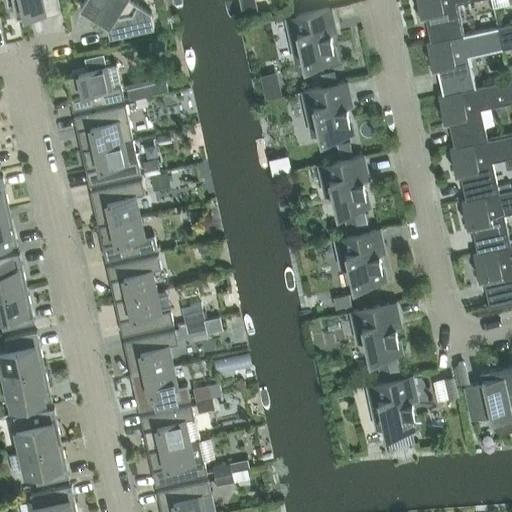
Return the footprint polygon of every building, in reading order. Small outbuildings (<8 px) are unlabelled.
[(14,2),(17,15),(18,15),(18,13),(45,7),(47,15),(61,11),(58,0),(7,0),(8,4),(14,2)] [(83,0),(82,1),(109,18),(113,35),(154,24),(151,11),(133,0),(83,0)] [(255,0),(241,0),(240,0),(242,11),(257,7),(255,0)] [(457,2),(465,0),(417,0),(420,14),(425,13),(431,40),(464,33),(457,2)] [(330,7),(287,17),(294,49),(295,49),(297,60),(304,58),(305,64),(336,57),(331,33),(335,32),(330,7)] [(511,22),(497,25),(502,47),(511,45),(511,22)] [(469,55),(502,47),(497,25),(464,33),(431,40),(427,41),(432,67),(436,66),(442,93),(476,85),(469,55)] [(167,47),(165,35),(153,38),(155,50),(167,47)] [(103,52),(85,56),(88,69),(106,65),(103,52)] [(124,98),(121,84),(117,62),(106,65),(88,69),(65,74),(73,109),(124,98)] [(336,82),(333,70),(322,73),(324,84),(336,82)] [(265,97),(282,93),(276,71),(260,75),(265,97)] [(165,74),(150,77),(153,92),(168,89),(165,74)] [(480,107),(511,100),(511,94),(508,78),(476,85),(442,93),(443,93),(438,94),(444,120),(448,119),(454,145),(487,138),(480,107)] [(352,131),(347,106),(352,105),(346,81),(303,90),(310,122),(311,122),(313,133),(320,132),(321,137),(352,131)] [(147,97),(136,99),(138,106),(148,104),(147,97)] [(74,114),(82,149),(123,140),(133,138),(125,103),(74,114)] [(492,160),(511,155),(511,132),(487,138),(454,145),(454,146),(450,147),(455,172),(460,171),(466,198),(499,191),(497,184),(492,160)] [(123,140),(82,149),(89,184),(141,173),(138,159),(133,138),(123,140)] [(350,140),(338,143),(341,156),(353,154),(350,140)] [(273,154),(275,168),(294,166),(292,152),(273,154)] [(363,154),(346,158),(320,164),(326,194),(333,193),(337,211),(369,204),(363,180),(368,179),(363,154)] [(158,158),(144,161),(147,173),(160,170),(158,158)] [(167,171),(151,175),(154,189),(170,186),(167,171)] [(0,211),(10,209),(3,175),(0,175),(0,211)] [(90,189),(98,224),(139,215),(135,195),(145,192),(142,178),(90,189)] [(510,182),(497,184),(499,191),(511,188),(510,182)] [(511,210),(511,187),(511,188),(499,191),(466,198),(466,199),(462,200),(467,225),(471,224),(477,251),(511,243),(504,213),(511,210)] [(0,247),(18,243),(10,209),(0,211),(0,247)] [(200,209),(193,210),(195,222),(202,220),(200,209)] [(365,211),(344,216),(348,232),(369,228),(365,211)] [(144,236),(139,215),(98,224),(106,259),(157,248),(154,234),(144,236)] [(343,268),(350,266),(354,284),(385,277),(380,253),(384,252),(379,228),(336,237),(343,268)] [(209,243),(202,244),(205,256),(212,254),(209,243)] [(511,243),(477,251),(478,251),(473,252),(479,278),(483,277),(489,305),(511,300),(511,243)] [(0,256),(0,292),(27,286),(20,252),(0,256)] [(107,264),(115,299),(156,290),(151,270),(162,267),(159,253),(107,264)] [(0,317),(2,328),(35,321),(27,286),(0,292),(0,317)] [(160,311),(156,290),(115,299),(122,334),(174,323),(171,309),(160,311)] [(348,293),(333,296),(336,308),(351,305),(348,293)] [(359,341),(366,339),(370,358),(401,351),(396,326),(400,325),(395,301),(352,310),(359,341)] [(201,302),(189,304),(191,311),(203,308),(201,302)] [(191,311),(183,312),(185,323),(205,318),(203,308),(191,311)] [(205,318),(185,323),(188,333),(207,329),(205,318)] [(123,339),(131,374),(172,365),(168,345),(178,342),(175,328),(123,339)] [(0,351),(0,357),(3,373),(44,364),(37,330),(4,337),(7,350),(0,351)] [(398,357),(376,361),(379,378),(401,374),(398,357)] [(44,364),(3,373),(11,408),(52,398),(44,364)] [(177,386),(172,365),(131,374),(139,409),(190,398),(187,384),(177,386)] [(511,427),(511,404),(504,367),(481,372),(483,381),(464,385),(472,418),(490,414),(491,418),(492,424),(500,430),(511,427)] [(443,375),(447,394),(461,391),(457,372),(443,375)] [(378,427),(385,426),(386,431),(417,424),(412,400),(417,399),(411,375),(368,384),(375,416),(376,416),(378,427)] [(210,383),(193,386),(196,399),(212,395),(210,383)] [(212,395),(196,399),(198,411),(215,408),(212,395)] [(140,414),(148,449),(189,440),(184,420),(195,417),(192,403),(140,414)] [(13,416),(21,450),(62,441),(54,407),(13,416)] [(207,473),(204,459),(199,438),(189,440),(148,449),(155,484),(207,473)] [(62,441),(21,450),(25,473),(34,471),(37,483),(69,476),(62,441)] [(231,462),(213,465),(215,475),(233,471),(233,470),(231,462)] [(233,471),(215,475),(217,484),(235,481),(233,471)] [(157,489),(161,511),(204,511),(201,495),(211,492),(208,478),(157,489)] [(30,493),(34,511),(77,511),(71,484),(30,493)]
